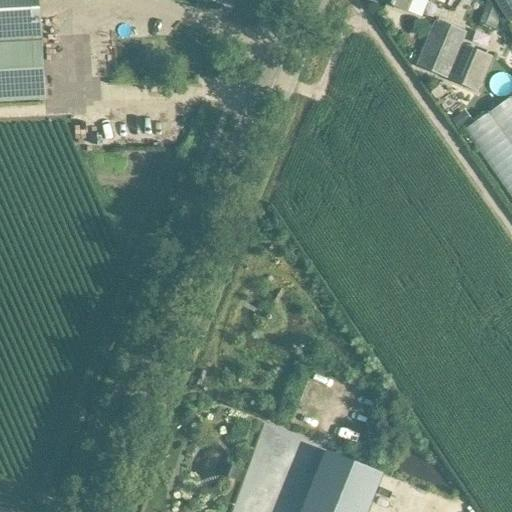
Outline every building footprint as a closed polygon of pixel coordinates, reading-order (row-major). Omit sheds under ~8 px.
[(0,0),(0,103),(45,101),(40,0),(0,0)] [(205,0),(230,10),(233,0),(205,0)] [(434,0),(379,0),(379,1),(407,12),(411,0),(431,0),(434,1),(434,0)] [(511,0),(495,0),(509,22),(511,19),(511,0)] [(448,78),(478,91),(492,57),(461,45),(466,33),(436,21),(418,65),(448,77),(448,78)] [(511,97),(464,130),(511,199),(511,97)] [(328,452),(303,511),(368,511),(384,475),(328,452)] [(185,483),(183,487),(185,492),(190,494),(194,492),(196,487),(194,482),(189,481),(185,483)]
